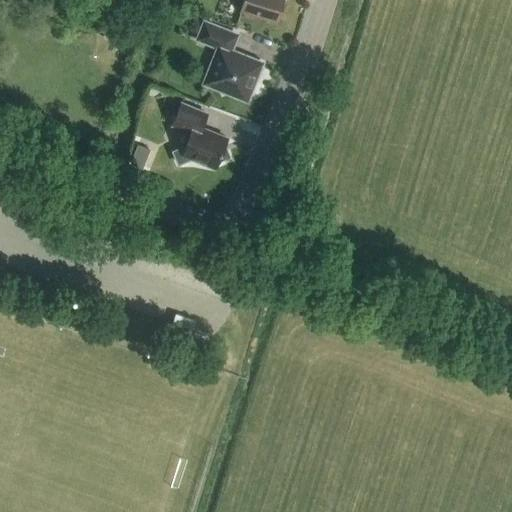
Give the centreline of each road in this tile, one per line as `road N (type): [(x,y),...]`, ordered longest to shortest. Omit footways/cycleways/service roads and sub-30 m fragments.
road 1 (unclassified): [(511,347),(237,236)]
road 2 (unclassified): [(237,236),(0,142)]
road 3 (residential): [(237,236),(320,0)]
